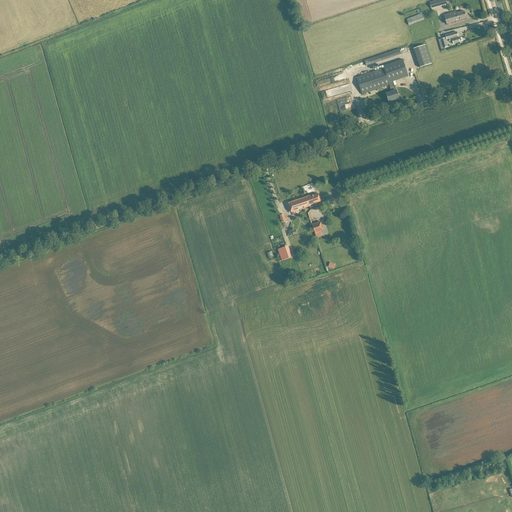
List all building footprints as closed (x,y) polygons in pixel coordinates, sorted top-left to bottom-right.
[(447,24),(462,20),(466,18),(464,11),(457,13),(456,12),(444,15),(447,24)] [(422,13),(407,19),(409,26),(424,19),(422,13)] [(453,44),(455,43),(460,42),(457,32),(446,35),(447,40),(452,38),(453,44)] [(439,40),(441,49),(448,47),(445,38),(439,40)] [(423,56),(428,54),(425,45),(414,48),(417,58),(423,56)] [(399,49),(372,56),(374,61),(379,59),(380,64),(389,62),(388,58),(401,55),(399,49)] [(408,76),(407,72),(403,59),(383,66),(384,68),(356,77),(361,89),(362,94),(367,93),(369,92),(389,85),(394,84),(393,81),(408,76)] [(392,92),(386,94),(389,102),(399,98),(395,86),(394,84),(389,85),(392,92)] [(321,202),(318,194),(311,196),(311,195),(307,197),(288,203),(292,212),(310,206),(314,205),(314,204),(319,203),(321,202)] [(316,233),(323,231),(320,222),(313,224),(316,233)] [(287,246),(278,249),(282,261),(290,258),(287,246)]
